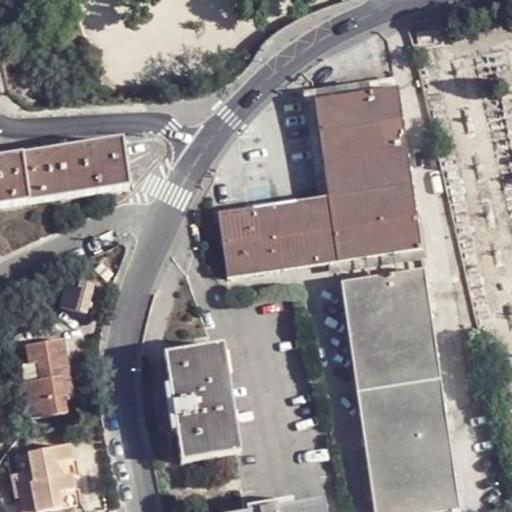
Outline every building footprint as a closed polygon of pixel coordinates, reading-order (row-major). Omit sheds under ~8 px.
[(327,199),(337,266),(355,394),(439,383),(397,91),(314,102),(327,199)] [(0,159),(0,208),(127,188),(121,141),(0,159)] [(293,270),(337,266),(327,199),(283,204),(217,212),(227,279),(293,270)] [(67,310),(92,318),(101,289),(89,285),(86,295),(74,291),(67,310)] [(24,384),(27,419),(65,415),(62,380),(71,379),(67,342),(28,346),(29,364),(39,363),(40,382),(24,384)] [(162,354),(181,465),(240,455),(222,344),(162,354)] [(457,511),(439,383),(355,394),(372,511),(457,511)] [(26,480),(32,510),(79,503),(77,487),(72,487),(69,473),(77,472),(75,458),(70,459),(67,444),(25,452),(31,479),(26,480)] [(264,511),(323,511),(322,503),(264,511)]
